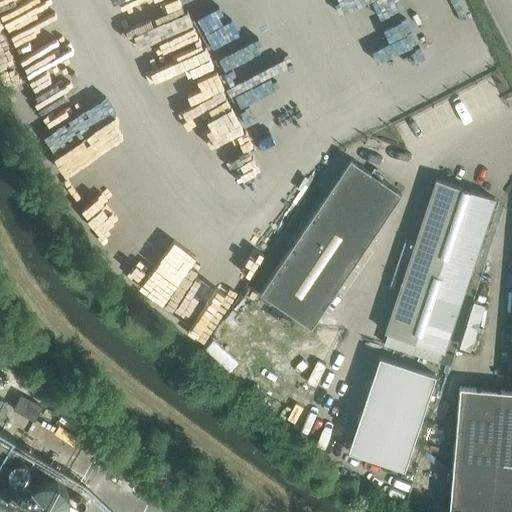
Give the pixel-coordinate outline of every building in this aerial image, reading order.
[(311,326),(402,192),(351,158),(260,292),(311,326)] [(444,351),(495,197),(436,178),(385,331),(442,350),(444,351)] [(442,350),(438,361),(450,365),(453,354),(444,351),(442,350)] [(405,469),(436,374),(379,355),(348,450),(405,469)] [(511,389),(460,385),(449,506),(511,511),(511,389)] [(35,420),(43,405),(22,394),(14,408),(35,420)] [(0,459),(14,436),(0,428),(0,459)] [(322,429),(315,443),(330,450),(336,435),(322,429)]
